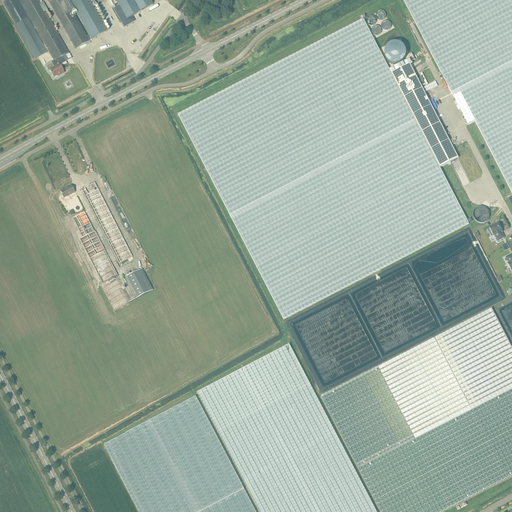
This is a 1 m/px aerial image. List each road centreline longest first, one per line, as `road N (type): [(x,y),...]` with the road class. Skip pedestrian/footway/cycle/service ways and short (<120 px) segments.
road 1 (tertiary): [(0,160),(204,52)]
road 2 (unclassified): [(16,161),(158,88),(214,71)]
road 3 (unclassified): [(181,16),(136,76),(39,127)]
road 4 (tertiary): [(73,511),(0,375)]
road 5 (unclassified): [(326,0),(263,32),(239,59),(214,71)]
